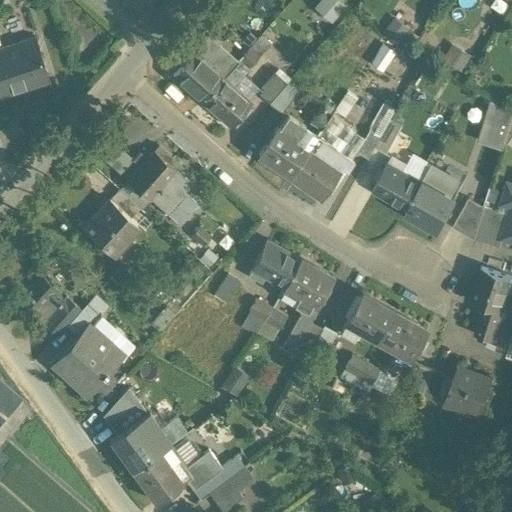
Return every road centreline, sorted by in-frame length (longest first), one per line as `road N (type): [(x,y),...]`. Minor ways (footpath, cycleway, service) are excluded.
road 1 (residential): [(184,0),(0,204)]
road 2 (residential): [(0,337),(129,511)]
